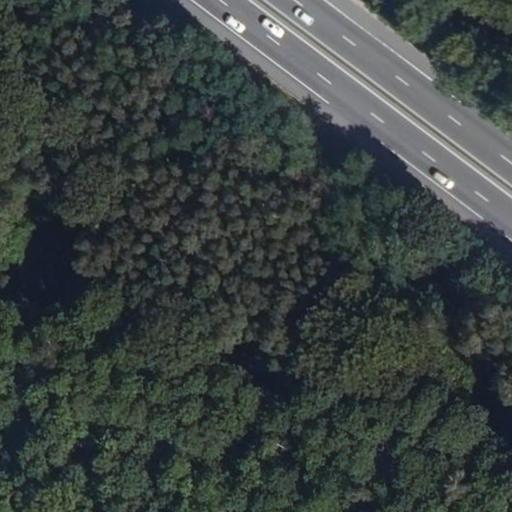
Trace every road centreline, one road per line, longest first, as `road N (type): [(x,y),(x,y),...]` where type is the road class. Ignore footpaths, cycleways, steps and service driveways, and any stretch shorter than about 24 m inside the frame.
road 1 (unknown): [(0,305),(511,467)]
road 2 (motorway): [(220,0),(511,219)]
road 3 (motorway): [(511,163),(294,0)]
